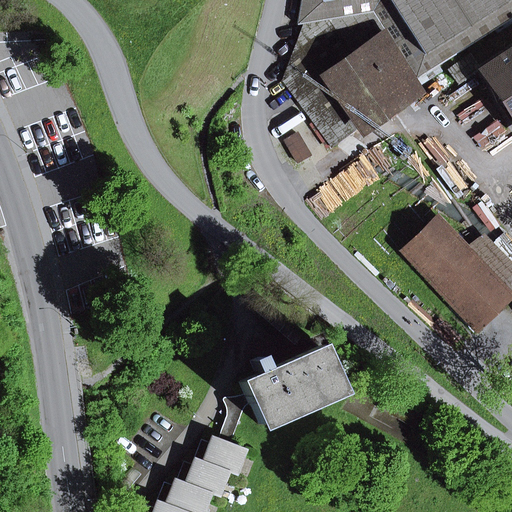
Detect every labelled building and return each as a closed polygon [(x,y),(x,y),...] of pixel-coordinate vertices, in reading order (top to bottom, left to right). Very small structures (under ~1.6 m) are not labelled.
[(303,0),(299,24),(297,25),(305,24),(372,13),(380,26),(414,80),(511,18),(511,1),(511,0),(303,0)] [(284,79),(330,143),(356,124),(321,68),(380,26),(372,13),(305,24),(284,79)] [(321,68),(356,124),(360,129),(419,87),(414,80),(380,26),(321,68)] [(458,83),(480,69),(511,48),(511,26),(498,36),(497,34),(449,70),(458,83)] [(511,48),(480,69),(499,99),(511,119),(511,48)] [(511,127),(511,119),(499,99),(495,102),(511,127)] [(297,133),(284,141),(297,163),(310,155),(297,133)] [(476,325),(507,296),(436,221),(406,251),(476,325)] [(511,266),(485,235),(469,248),(511,291),(511,266)] [(320,347),(266,371),(256,376),(239,383),(244,394),(249,403),(258,425),(339,389),(320,347)] [(256,376),(266,371),(259,357),(250,362),(256,376)] [(230,444),(249,403),(244,394),(235,397),(223,397),(226,408),(226,418),(217,440),(230,444)] [(413,425),(404,419),(410,409),(388,397),(380,411),(411,428),(413,425)] [(410,409),(404,419),(413,425),(419,414),(410,409)] [(232,474),(242,449),(230,444),(217,440),(212,437),(209,443),(206,452),(202,462),(194,459),(192,465),(188,474),(185,484),(176,480),(174,480),(172,486),(169,495),(165,504),(157,501),(154,508),(152,511),(199,511),(207,493),(215,496),(224,472),(232,474)] [(194,459),(202,462),(206,452),(209,443),(201,440),(194,459)] [(176,480),(185,484),(188,474),(192,465),(183,461),(176,480)] [(157,501),(165,504),(169,495),(172,486),(164,483),(157,501)]
